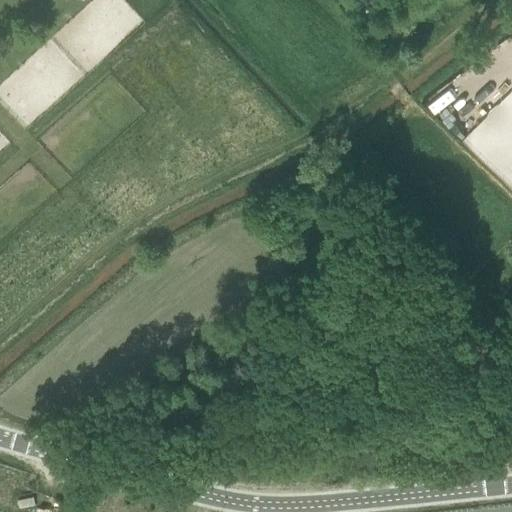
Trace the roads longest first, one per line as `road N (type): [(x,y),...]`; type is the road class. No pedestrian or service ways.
road 1 (unclassified): [(488,490),(267,506),(0,437)]
road 2 (track): [(498,0),(392,85),(408,103)]
